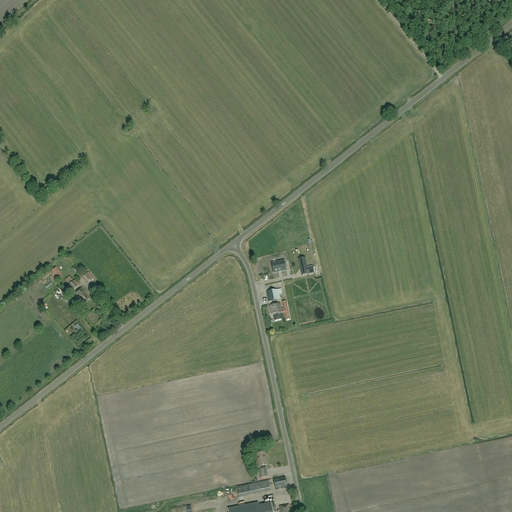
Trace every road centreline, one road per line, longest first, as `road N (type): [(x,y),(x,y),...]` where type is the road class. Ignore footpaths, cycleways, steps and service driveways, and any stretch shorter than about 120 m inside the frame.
road 1 (unclassified): [(233,245),(511,25)]
road 2 (unclassified): [(0,429),(233,245)]
road 3 (unclassified): [(302,511),(248,265),(233,245)]
